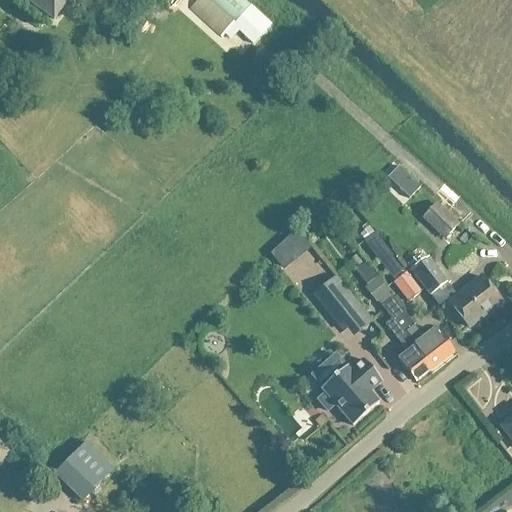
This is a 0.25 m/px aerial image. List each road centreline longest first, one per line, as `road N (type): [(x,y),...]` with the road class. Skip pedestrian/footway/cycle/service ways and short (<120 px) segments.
road 1 (track): [(511,255),(232,0)]
road 2 (unclassified): [(282,511),(511,330)]
